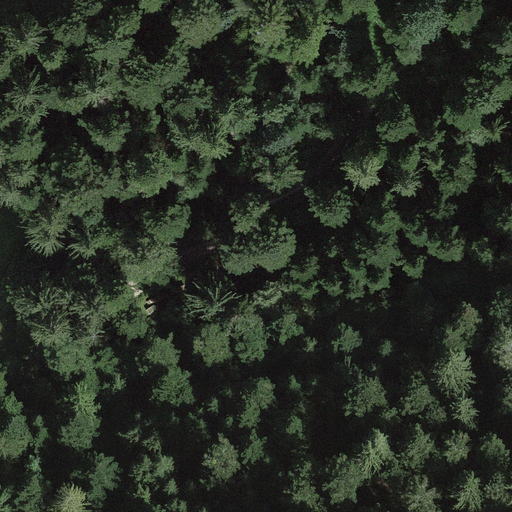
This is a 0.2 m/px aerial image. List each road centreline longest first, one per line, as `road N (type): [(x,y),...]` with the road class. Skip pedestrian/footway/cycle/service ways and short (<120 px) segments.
road 1 (track): [(511,111),(385,271),(296,360),(113,409),(0,422)]
road 2 (track): [(0,373),(108,312),(324,165),(412,54),(486,0)]
